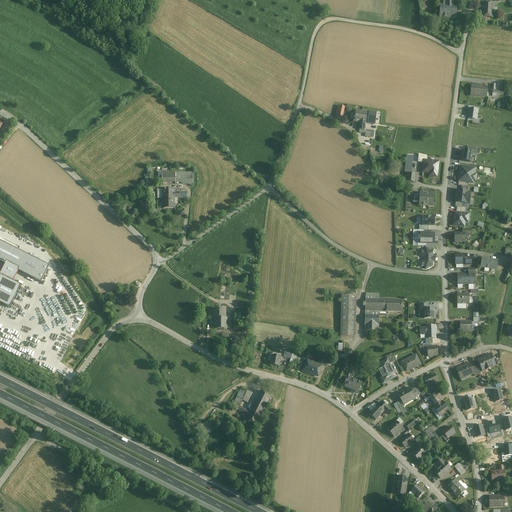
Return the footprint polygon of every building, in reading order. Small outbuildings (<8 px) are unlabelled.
[(452,0),(446,0),(447,6),(440,6),(439,18),(456,18),(457,6),(452,6),(452,0)] [(495,18),(495,0),(488,0),(483,0),(482,17),(495,18)] [(496,85),(492,84),(491,94),(503,95),(504,91),(495,91),(496,85)] [(487,88),(471,86),(470,96),(486,98),(487,88)] [(345,107),(338,106),(336,117),(342,118),(345,107)] [(475,110),(469,109),(468,119),(476,120),(477,111),(477,110),(475,110)] [(360,123),(365,123),(368,124),(369,112),(355,111),(353,122),(360,123)] [(369,112),(368,124),(375,124),(376,113),(369,112)] [(467,151),(462,151),(461,161),(471,162),(471,157),(472,156),(472,155),(472,152),(467,151)] [(427,156),(418,154),(418,163),(423,163),(423,161),(427,161),(427,156)] [(427,161),(423,161),(423,163),(422,172),(429,173),(429,177),(436,178),(437,174),(438,162),(427,161)] [(475,169),(460,167),(458,182),(459,182),(466,183),(467,183),(467,182),(468,183),(469,183),(472,183),(473,182),(475,182),(476,175),(474,175),(475,169)] [(191,172),(161,172),(162,181),(174,181),(174,178),(191,178),(191,172)] [(411,174),(405,173),(404,182),(414,183),(415,175),(411,174)] [(173,189),(162,189),(163,208),(174,208),(174,197),(173,192),(173,189)] [(462,191),(457,191),(455,203),(464,204),(467,204),(469,204),(470,192),(468,192),(465,191),(462,191)] [(434,194),(419,194),(419,195),(419,203),(419,206),(433,206),(434,194)] [(456,213),(454,213),(454,218),(455,218),(454,221),(453,221),(453,226),(464,227),(464,223),(464,222),(465,221),(468,221),(468,215),(465,214),(456,213)] [(463,234),(454,234),(455,242),(465,242),(465,236),(465,233),(463,234)] [(418,234),(418,243),(426,243),(434,243),(434,234),(423,234),(418,234)] [(49,267),(0,241),(0,262),(5,265),(7,262),(20,269),(18,272),(41,283),(49,267)] [(432,253),(426,249),(424,253),(421,251),(419,255),(424,258),(424,261),(419,264),(421,267),(423,266),(425,269),(432,266),(432,261),(433,261),(433,257),(432,257),(432,253)] [(465,255),(455,256),(455,264),(465,264),(466,264),(465,259),(465,255)] [(498,261),(482,259),(480,268),(496,270),(498,261)] [(21,286),(0,275),(0,303),(10,309),(21,286)] [(474,275),(470,275),(457,275),(457,285),(458,285),(458,284),(462,284),(461,285),(463,285),(474,285),(474,275)] [(469,294),(457,294),(457,304),(466,304),(469,304),(469,294)] [(356,297),(342,297),(342,337),(356,337),(356,297)] [(365,310),(379,311),(386,311),(387,300),(378,299),(365,299),(365,310)] [(387,300),(386,311),(386,312),(401,313),(401,307),(402,307),(402,300),(387,300)] [(242,309),(250,310),(252,303),(244,301),(242,309)] [(419,310),(424,310),(428,309),(428,302),(419,302),(419,310)] [(428,309),(424,310),(424,319),(435,318),(435,309),(428,309)] [(225,310),(213,310),(213,318),(215,318),(215,330),(227,330),(227,318),(225,318),(226,315),(225,315),(225,310)] [(365,325),(378,326),(379,316),(365,315),(365,325)] [(471,322),(460,323),(460,332),(471,332),(471,323),(471,322)] [(471,323),(471,332),(474,332),(474,325),(479,324),(479,322),(473,322),(471,323)] [(436,326),(425,327),(426,328),(420,328),(420,334),(426,334),(426,339),(435,338),(435,332),(436,332),(436,326)] [(437,346),(426,348),(428,358),(438,356),(437,346)] [(416,355),(403,361),(405,366),(403,367),(406,372),(415,367),(416,367),(421,365),(416,355)] [(490,367),(490,368),(495,366),(490,355),(485,357),(486,358),(478,361),(478,360),(478,361),(479,364),(482,371),(483,371),(482,371),(490,367)] [(281,357),(272,356),(270,366),(279,367),(281,357)] [(396,377),(389,364),(387,360),(375,367),(377,372),(380,370),(383,376),(380,377),(382,382),(388,379),(389,381),(396,377)] [(322,366),(307,361),(305,365),(307,366),(305,370),(312,373),(312,375),(318,377),(320,371),(319,370),(321,366),(322,367),(322,366)] [(469,365),(462,368),(462,367),(456,370),(460,379),(461,379),(460,378),(466,376),(467,377),(473,374),(471,368),(469,364),(469,365)] [(312,373),(305,370),(307,366),(305,365),(303,371),(312,375),(312,373)] [(434,374),(424,380),(427,386),(438,381),(434,374)] [(362,384),(347,377),(343,388),(358,394),(362,384)] [(409,388),(397,395),(401,401),(403,405),(410,401),(409,399),(414,396),(415,398),(409,388)] [(261,391),(250,412),(248,416),(246,422),(256,427),(271,396),(261,391)] [(501,391),(493,393),(495,403),(503,401),(501,391)] [(441,403),(435,396),(430,400),(435,407),(441,403)] [(471,398),(464,400),(467,411),(474,409),(472,400),(471,398)] [(435,407),(434,408),(439,416),(448,410),(442,402),(441,403),(435,407)] [(384,411),(387,407),(382,403),(378,407),(377,406),(370,415),(376,420),(384,411)] [(248,416),(250,412),(239,406),(237,410),(248,416)] [(211,418),(200,425),(205,434),(216,428),(211,418)] [(418,418),(408,425),(411,429),(421,421),(418,418)] [(511,420),(511,418),(503,420),(506,431),(511,429),(511,420)] [(402,429),(396,422),(387,430),(394,437),(398,434),(397,434),(402,429)] [(491,424),(488,425),(489,428),(491,437),(497,435),(497,432),(500,432),(497,422),(495,423),(495,422),(491,423),(491,424)] [(482,425),(474,427),(476,438),(484,436),(482,425)] [(455,433),(450,427),(446,430),(444,428),(441,431),(445,435),(448,438),(455,433)] [(438,437),(433,431),(427,436),(432,442),(438,437)] [(409,435),(403,439),(400,442),(405,448),(413,441),(409,435)] [(426,442),(420,436),(416,439),(422,445),(426,442)] [(511,447),(511,446),(503,447),(504,453),(505,456),(511,455),(511,447)] [(425,454),(419,448),(412,455),(418,461),(425,454)] [(445,463),(441,460),(438,464),(441,467),(434,473),(440,479),(443,476),(445,477),(452,470),(445,463)] [(500,471),(492,472),(491,472),(492,482),(493,482),(493,481),(505,480),(504,470),(504,471),(503,471),(500,471)] [(408,478),(398,476),(396,487),(404,488),(406,489),(408,478)] [(465,491),(455,480),(448,487),(458,498),(465,491)] [(423,493),(416,486),(411,491),(419,498),(423,493)] [(404,488),(396,487),(395,495),(403,496),(404,488)] [(498,497),(489,497),(490,507),(504,507),(503,497),(503,496),(498,497)] [(435,511),(436,506),(419,503),(418,511),(420,511),(435,511)]
